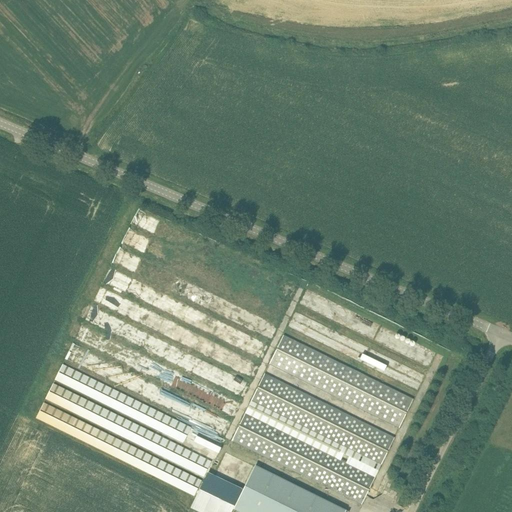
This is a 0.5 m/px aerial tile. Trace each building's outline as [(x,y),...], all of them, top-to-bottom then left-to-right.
[(131,224),(289,302),(296,287),(138,210),(131,224)] [(122,244),(280,321),(288,306),(129,228),(122,244)] [(112,263),(271,341),(278,326),(119,248),(112,263)] [(102,284),(261,362),(269,346),(110,268),(102,284)] [(93,303),(252,381),(260,365),(101,287),(93,303)] [(299,306),(429,370),(437,353),(307,289),(299,306)] [(83,322),(243,400),(250,385),(91,307),(83,322)] [(287,329),(418,393),(426,376),(296,312),(287,329)] [(74,342),(233,419),(241,404),(82,326),(74,342)] [(269,364),(399,428),(413,400),(283,336),(269,364)] [(65,360),(223,438),(231,423),(72,345),(65,360)] [(62,365),(55,380),(213,458),(221,443),(62,365)] [(251,402),(380,466),(394,438),(264,374),(251,402)] [(53,384),(45,399),(204,477),(211,462),(53,384)] [(43,403),(36,418),(194,496),(201,481),(43,403)] [(232,441),(362,505),(375,477),(366,472),(245,413),(232,441)] [(346,511),(255,467),(234,510),(238,511),(346,511)]
